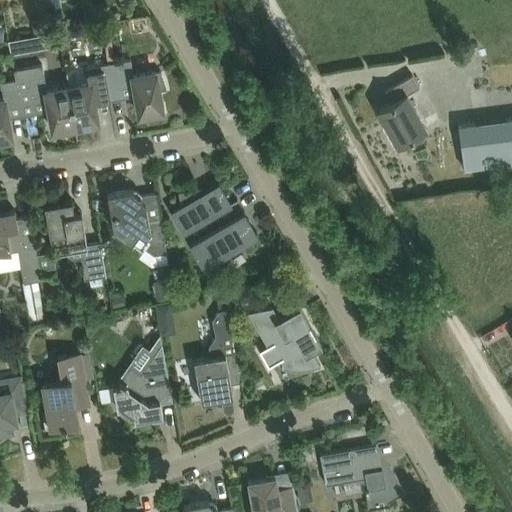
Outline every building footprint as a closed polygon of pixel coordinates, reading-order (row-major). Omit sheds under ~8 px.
[(349,44),(349,61),(401,61),(401,43),(349,44)] [(158,90),(166,88),(165,84),(164,81),(163,79),(162,74),(159,69),(132,74),(130,58),(105,62),(109,88),(130,84),(131,93),(134,92),(138,113),(143,112),(144,118),(149,118),(153,116),(159,114),(163,112),(161,102),(160,102),(158,90)] [(79,84),(67,86),(75,133),(76,133),(76,131),(81,129),(87,127),(92,125),(91,122),(96,121),(93,99),(111,96),(109,88),(105,62),(81,66),(79,84)] [(75,133),(67,86),(46,89),(41,63),(13,68),(14,78),(19,103),(43,99),(44,108),(48,107),(51,129),(57,128),(57,131),(61,132),(63,132),(67,132),(70,131),(74,131),(75,133)] [(389,100),(375,108),(396,143),(424,127),(404,92),(417,85),(410,73),(383,89),(389,100)] [(4,141),(6,140),(5,137),(10,136),(6,115),(9,114),(7,105),(19,103),(14,78),(0,80),(0,87),(2,97),(0,97),(0,142),(1,142),(4,141)] [(511,116),(457,124),(462,167),(511,160),(511,116)] [(244,221),(239,214),(244,211),(243,210),(242,210),(235,199),(237,198),(236,197),(228,202),(218,184),(219,184),(218,183),(196,196),(195,187),(178,190),(180,205),(171,211),(202,263),(256,232),(255,230),(253,232),(246,220),(244,221)] [(112,228),(142,249),(144,247),(153,253),(165,251),(159,218),(155,191),(140,194),(137,194),(132,190),(132,188),(106,192),(110,212),(112,228)] [(83,278),(104,274),(98,240),(86,243),(80,210),(73,211),(71,199),(43,204),(52,251),(66,248),(67,254),(72,258),(79,256),(83,278)] [(40,279),(30,218),(29,214),(15,217),(14,209),(0,211),(0,251),(17,249),(23,282),(40,279)] [(272,306),(247,311),(266,345),(258,349),(267,365),(281,358),(281,367),(285,367),(289,368),(293,368),(298,368),(302,368),(306,368),(310,367),(315,366),(319,364),(311,350),(321,344),(298,305),(278,317),(272,306)] [(229,382),(239,380),(241,380),(228,307),(219,309),(211,320),(213,335),(208,344),(210,355),(193,358),(200,401),(220,397),(221,403),(221,405),(222,406),(224,407),(226,408),(227,408),(228,408),(229,407),(230,407),(231,406),(232,405),(232,404),(233,403),(233,402),(233,401),(229,382)] [(159,401),(171,399),(161,342),(160,342),(160,343),(139,372),(130,366),(119,380),(119,379),(116,384),(112,384),(116,407),(117,407),(117,406),(120,406),(132,414),(132,417),(132,418),(161,413),(159,401)] [(60,378),(40,381),(45,409),(41,410),(44,428),(61,425),(66,425),(65,422),(78,420),(73,393),(86,391),(79,350),(56,354),(60,378)] [(12,412),(25,410),(19,376),(0,379),(0,434),(4,433),(2,420),(13,418),(12,412)] [(319,452),(324,483),(365,476),(367,485),(363,486),(367,508),(389,504),(389,503),(387,503),(387,500),(404,490),(389,465),(378,467),(374,443),(319,452)] [(297,511),(292,483),(276,486),(274,474),(247,479),(252,507),(248,508),(248,511),(297,511)] [(232,511),(231,507),(220,509),(220,511),(219,511),(217,510),(216,504),(214,505),(213,505),(207,502),(207,501),(208,500),(207,499),(182,504),(183,511),(232,511)]
